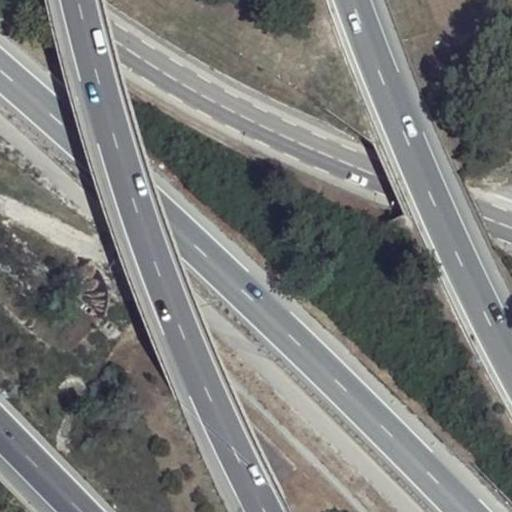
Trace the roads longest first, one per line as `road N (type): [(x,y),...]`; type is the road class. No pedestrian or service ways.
road 1 (motorway): [(474,511),(0,58)]
road 2 (motorway): [(79,0),(142,231),(232,449),(268,511)]
road 3 (secondary): [(511,228),(267,130),(60,0)]
road 4 (motorway): [(511,347),(463,254),(361,0)]
